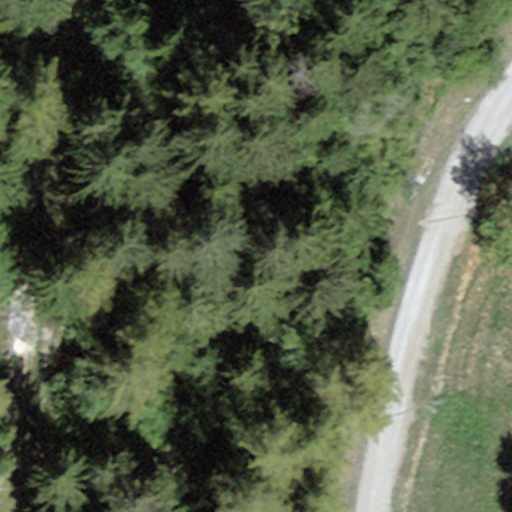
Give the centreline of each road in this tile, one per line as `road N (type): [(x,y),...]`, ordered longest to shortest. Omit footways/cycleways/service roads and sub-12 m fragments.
road 1 (track): [(28,511),(27,318),(86,0)]
road 2 (track): [(511,87),(458,178),(419,273),(367,511)]
